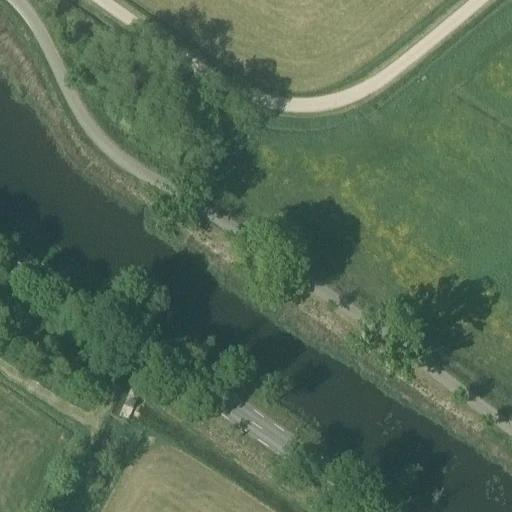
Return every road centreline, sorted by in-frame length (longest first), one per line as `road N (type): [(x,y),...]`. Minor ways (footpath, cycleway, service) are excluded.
road 1 (unclassified): [(511,427),(104,146),(12,0)]
road 2 (secondary): [(377,511),(0,252)]
road 3 (track): [(98,0),(234,91),(308,113),(360,98),(480,0)]
